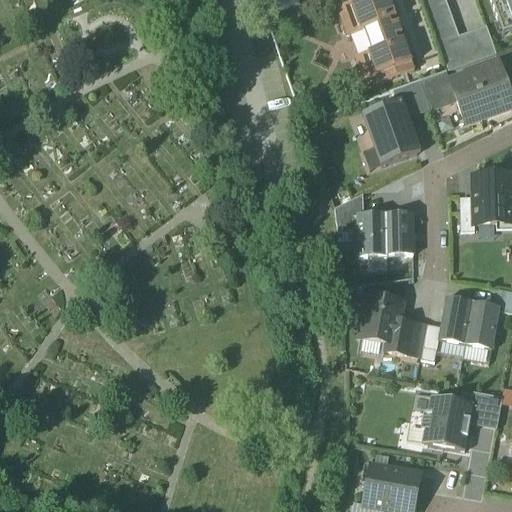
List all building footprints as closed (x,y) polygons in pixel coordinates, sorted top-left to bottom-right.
[(296,0),(284,0),(262,8),(269,28),(281,24),(278,16),(300,8),(296,0)] [(415,74),(388,0),(348,0),(350,7),(337,11),(347,39),(365,32),(373,54),(355,61),(363,84),(376,80),(379,86),(415,74)] [(459,40),(444,0),(422,0),(439,47),(459,40)] [(511,26),(502,0),(489,0),(503,39),(511,35),(511,26)] [(511,0),(502,0),(511,26),(511,0)] [(475,41),(461,46),(459,40),(439,47),(449,74),(446,75),(446,76),(496,58),(486,30),(473,35),(475,41)] [(511,108),(498,70),(450,88),(457,106),(466,130),(511,113),(511,108)] [(446,76),(420,85),(431,116),(457,106),(450,88),(446,76)] [(402,105),(408,124),(431,116),(420,85),(392,95),(396,107),(402,105)] [(408,124),(402,105),(396,107),(361,119),(380,171),(420,157),(408,124)] [(511,178),(473,180),(474,199),(474,202),(474,224),(475,229),(511,228),(511,178)] [(363,198),(334,212),(339,247),(358,247),(357,219),(364,219),(363,198)] [(474,224),(474,202),(460,202),(460,224),(474,224)] [(387,260),(385,218),(364,219),(357,219),(358,247),(359,262),(387,261),(387,260)] [(413,259),(412,218),(385,218),(387,260),(413,259)] [(474,224),(460,224),(460,236),(475,236),(475,229),(474,224)] [(511,297),(498,295),(495,311),(500,312),(499,316),(511,318),(511,297)] [(403,307),(367,301),(360,343),(385,347),(395,349),(399,326),(403,307)] [(473,307),(446,303),(441,332),(438,345),(465,350),(473,307)] [(495,311),(473,307),(465,350),(492,355),(499,316),(500,312),(495,311)] [(415,328),(399,326),(395,349),(385,347),(384,355),(409,360),(411,349),(415,328)] [(441,332),(427,329),(421,365),(434,367),(438,345),(441,332)] [(423,351),(411,349),(410,360),(421,362),(423,351)] [(503,402),(472,397),(470,408),(473,409),(470,426),(496,431),(495,434),(497,434),(503,402)] [(470,408),(430,401),(428,416),(424,415),(421,434),(424,434),(422,449),(465,456),(470,426),(473,409),(470,408)] [(376,459),(374,471),(386,473),(389,461),(376,459)] [(374,471),(370,470),(363,510),(365,511),(373,511),(413,511),(420,479),(386,473),(374,471)]
